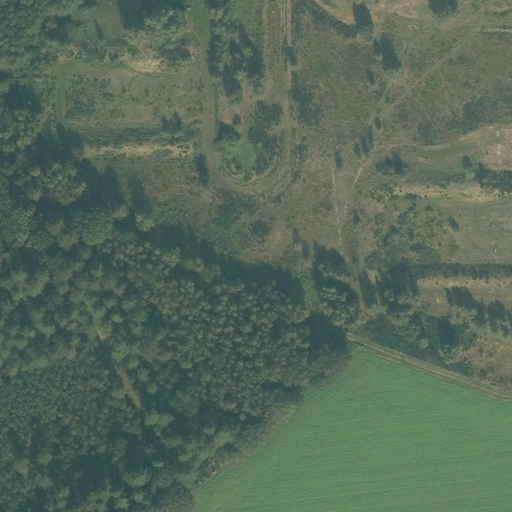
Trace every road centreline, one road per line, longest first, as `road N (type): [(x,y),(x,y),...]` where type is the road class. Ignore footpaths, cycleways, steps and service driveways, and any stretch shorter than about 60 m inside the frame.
road 1 (unknown): [(39,215),(290,303),(313,340),(511,411)]
road 2 (track): [(282,0),(287,158),(275,180),(254,192),(226,186),(210,159),(207,0)]
road 3 (track): [(43,222),(189,511)]
